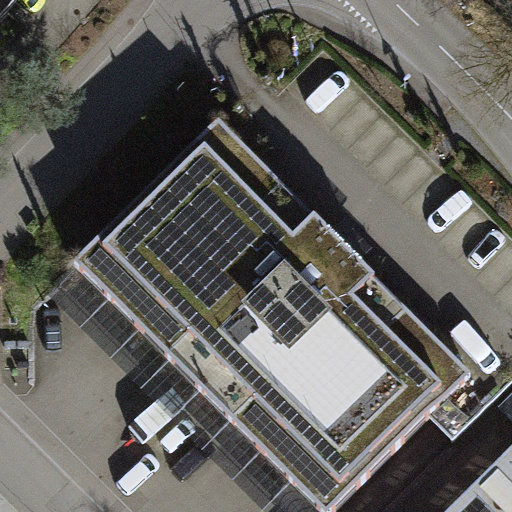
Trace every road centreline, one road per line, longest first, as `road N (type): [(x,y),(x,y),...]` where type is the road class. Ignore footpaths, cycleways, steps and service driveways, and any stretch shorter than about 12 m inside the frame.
road 1 (residential): [(209,0),(0,224)]
road 2 (tertiary): [(392,0),(511,112)]
